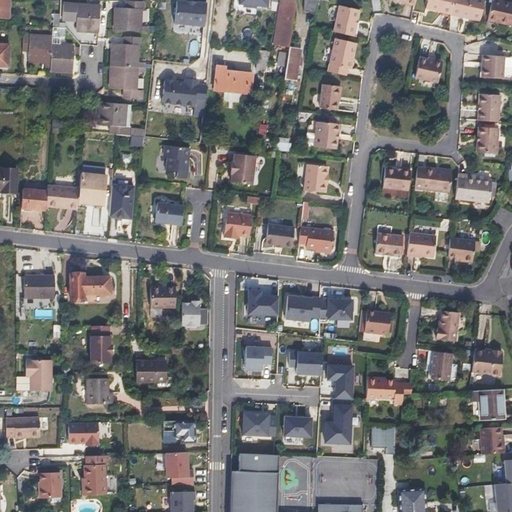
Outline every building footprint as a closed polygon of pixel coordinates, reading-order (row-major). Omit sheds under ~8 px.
[(0,0),(0,18),(9,19),(10,0),(0,0)] [(94,0),(94,2),(94,6),(77,6),(76,30),(99,32),(100,0),(94,0)] [(142,8),(143,8),(145,8),(145,1),(132,0),(131,8),(127,8),(116,7),(115,29),(150,31),(150,26),(141,25),(142,8)] [(204,26),(206,3),(196,2),(186,1),(177,0),(176,0),(174,23),(204,26)] [(282,0),(282,2),(282,6),(276,38),(291,41),(291,40),(297,3),(295,0),(282,0)] [(317,0),(302,0),(300,12),(315,15),(317,0)] [(451,16),(454,0),(429,0),(427,10),(451,16)] [(485,0),(454,0),(451,16),(481,22),(485,0)] [(424,12),(425,3),(416,1),(414,10),(424,12)] [(511,5),(493,1),(488,21),(511,26),(511,5)] [(340,6),(334,33),(354,37),(360,11),(340,6)] [(49,70),(51,38),(30,37),(30,35),(24,34),(22,52),(29,52),(28,62),(45,63),(44,70),(49,70)] [(112,66),(144,68),(145,62),(135,62),(136,44),(141,45),(141,36),(129,35),(128,44),(124,44),(113,43),(112,66)] [(52,38),(51,38),(49,70),(58,70),(72,71),(73,47),(52,46),(52,38)] [(291,41),(291,44),(289,52),(288,61),(286,72),(298,74),(303,42),(291,40),(291,41)] [(357,44),(335,40),(328,73),(346,76),(348,69),(351,70),(357,44)] [(10,47),(0,46),(0,64),(9,65),(10,47)] [(288,61),(289,52),(281,51),(280,59),(288,61)] [(259,65),(266,66),(268,54),(261,53),(259,65)] [(505,57),(487,55),(485,77),(503,79),(505,57)] [(442,62),(436,61),(434,63),(429,62),(420,60),(415,79),(439,84),(443,65),(442,62)] [(252,74),(238,72),(225,70),(225,66),(216,65),(214,89),(249,93),(252,74)] [(144,73),(144,68),(112,66),(110,88),(121,89),(120,97),(138,99),(138,90),(134,90),(135,72),(144,73)] [(203,114),(206,86),(196,85),(197,80),(185,79),(185,81),(184,83),(175,82),(175,80),(172,76),(167,76),(164,78),(161,103),(194,106),(195,101),(199,102),(198,114),(203,114)] [(341,88),(323,85),(320,109),(336,111),(338,96),(340,97),(341,88)] [(480,95),(479,121),(500,122),(502,96),(480,95)] [(113,132),(121,133),(128,133),(129,126),(123,125),(124,109),(133,109),(134,104),(99,102),(98,124),(110,125),(113,125),(113,132)] [(339,126),(317,124),(314,148),(336,151),(339,126)] [(131,128),(130,146),(143,146),(144,128),(131,128)] [(499,129),(479,128),(478,153),(498,154),(499,129)] [(289,150),(290,137),(275,137),(274,150),(289,150)] [(187,179),(190,149),(165,146),(164,157),(166,157),(167,159),(166,172),(177,173),(177,178),(187,179)] [(233,154),(232,163),(230,163),(229,175),(230,175),(229,183),(252,186),(255,157),(233,154)] [(328,167),(307,164),(304,190),(325,193),(326,185),(327,177),(328,167)] [(435,170),(418,167),(415,188),(450,193),(452,174),(435,172),(435,170)] [(0,169),(0,193),(16,194),(17,171),(0,169)] [(411,171),(385,169),(384,189),(409,191),(411,171)] [(476,176),(458,174),(455,199),(489,203),(492,182),(476,180),(476,176)] [(84,206),(94,207),(105,208),(107,185),(86,183),(84,206)] [(109,216),(120,217),(131,217),(133,187),(112,185),(109,216)] [(80,189),(48,186),(47,192),(46,208),(59,209),(60,207),(78,208),(80,189)] [(46,208),(47,192),(22,190),(22,209),(46,210),(46,208)] [(303,201),(301,218),(307,219),(309,202),(303,201)] [(156,223),(181,225),(183,207),(158,204),(156,223)] [(252,216),(227,213),(224,237),(233,239),(234,235),(238,235),(249,237),(252,216)] [(294,228),(268,225),(266,244),(274,245),(275,243),(283,244),(285,246),(292,247),(294,228)] [(335,231),(301,227),(299,243),(307,244),(307,249),(316,250),(332,252),(335,231)] [(437,237),(410,233),(407,256),(418,257),(418,255),(434,257),(437,237)] [(404,237),(378,234),(376,253),(401,256),(404,237)] [(477,241),(451,238),(448,256),(457,257),(456,259),(475,261),(477,241)] [(75,299),(76,273),(67,272),(67,299),(75,299)] [(81,273),(76,273),(75,299),(82,299),(82,293),(95,293),(97,293),(109,293),(109,277),(81,276),(81,273)] [(25,275),(25,286),(25,296),(55,296),(55,275),(25,275)] [(175,307),(175,298),(175,288),(150,288),(150,307),(175,307)] [(277,315),(278,294),(260,294),(261,289),(247,288),(246,314),(277,315)] [(97,302),(97,293),(95,293),(82,293),(82,299),(82,302),(97,302)] [(318,318),(320,298),(287,294),(284,318),(310,321),(310,317),(318,318)] [(352,319),(352,299),(320,298),(320,319),(352,319)] [(191,303),(181,302),(181,325),(199,325),(199,300),(191,300),(191,303)] [(456,340),(459,311),(443,309),(440,327),(437,326),(436,338),(456,340)] [(366,331),(390,333),(391,315),(383,315),(384,311),(368,310),(366,331)] [(110,336),(90,336),(91,364),(110,364),(110,353),(111,353),(111,345),(110,345),(110,336)] [(272,346),(246,345),(245,368),(262,369),(262,363),(271,364),(272,346)] [(322,374),(323,351),(291,349),(290,366),(296,366),(296,373),(322,374)] [(474,349),(471,372),(500,375),(503,350),(493,349),(493,352),(485,351),(474,349)] [(449,380),(453,353),(434,350),(430,378),(449,380)] [(26,357),(26,365),(26,373),(31,373),(31,387),(46,387),(45,357),(26,357)] [(165,364),(156,364),(147,364),(147,362),(136,362),(136,382),(165,382),(165,364)] [(354,364),(326,363),(326,379),(336,380),(335,397),(352,397),(354,364)] [(85,379),(85,392),(107,392),(107,387),(108,387),(108,378),(85,379)] [(410,394),(412,383),(395,382),(395,380),(368,379),(367,398),(395,399),(395,404),(403,404),(403,395),(410,394)] [(481,400),(481,405),(482,420),(502,419),(500,389),(480,390),(481,400)] [(480,390),(472,391),(473,401),(481,400),(480,390)] [(107,392),(85,392),(86,405),(112,404),(112,392),(107,392)] [(352,444),(355,403),(332,401),(331,420),(325,420),(324,442),(352,444)] [(275,436),(276,415),(269,414),(269,412),(244,410),(242,434),(275,436)] [(311,436),(312,416),(284,415),(283,435),(311,436)] [(40,417),(7,419),(7,436),(15,436),(16,437),(41,436),(40,417)] [(199,442),(198,420),(167,420),(167,431),(177,431),(177,437),(185,436),(185,442),(199,442)] [(98,443),(97,422),(75,423),(75,426),(67,426),(68,443),(94,442),(94,443),(98,443)] [(371,446),(378,447),(385,447),(385,453),(393,453),(394,426),(372,426),(371,446)] [(500,427),(480,428),(483,455),(502,453),(500,427)] [(187,451),(164,452),(165,477),(170,477),(171,485),(194,484),(194,470),(188,470),(187,451)] [(277,511),(279,454),(239,452),(238,470),(230,470),(228,511),(277,511)] [(102,464),(101,456),(101,455),(86,456),(86,465),(83,465),(84,495),(105,494),(104,464),(102,464)] [(511,481),(511,458),(503,460),(506,482),(511,481)] [(493,464),(494,479),(503,478),(502,463),(493,464)] [(61,499),(60,474),(41,474),(41,484),(41,490),(38,490),(38,494),(40,499),(61,499)] [(505,511),(511,511),(511,482),(494,485),(496,511),(505,511)] [(425,511),(424,488),(411,489),(398,490),(399,511),(425,511)] [(193,511),(193,491),(170,492),(170,511),(193,511)] [(363,511),(364,502),(317,502),(316,511),(363,511)]
